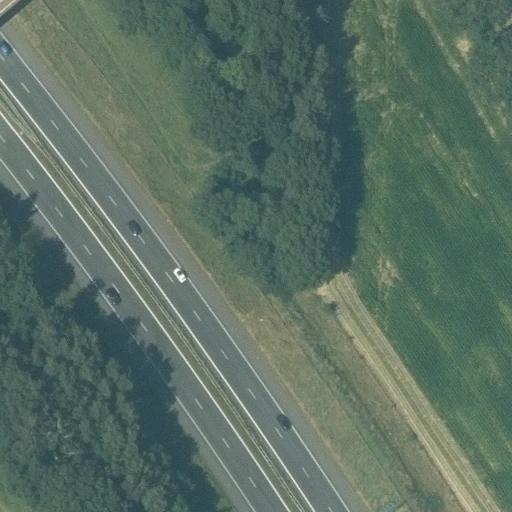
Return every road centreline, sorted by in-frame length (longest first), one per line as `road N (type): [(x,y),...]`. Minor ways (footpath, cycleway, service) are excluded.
road 1 (motorway): [(330,511),(0,56)]
road 2 (motorway): [(0,142),(159,353),(265,511)]
